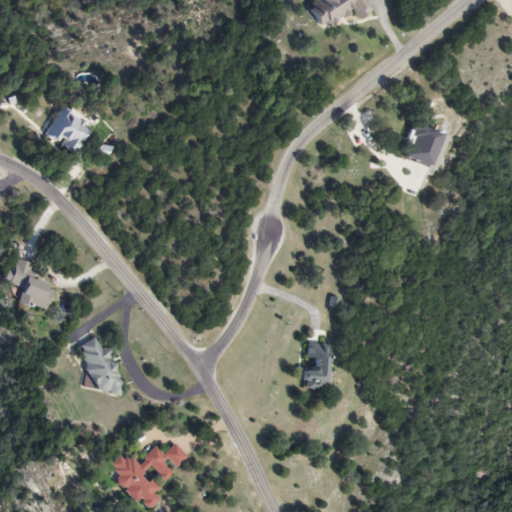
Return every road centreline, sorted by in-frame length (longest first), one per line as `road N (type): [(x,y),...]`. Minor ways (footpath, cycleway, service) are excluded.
road 1 (residential): [(200,369),(246,308),(285,166),(323,121),(468,0)]
road 2 (residential): [(274,511),(200,369),(115,257),(43,182),(0,163)]
